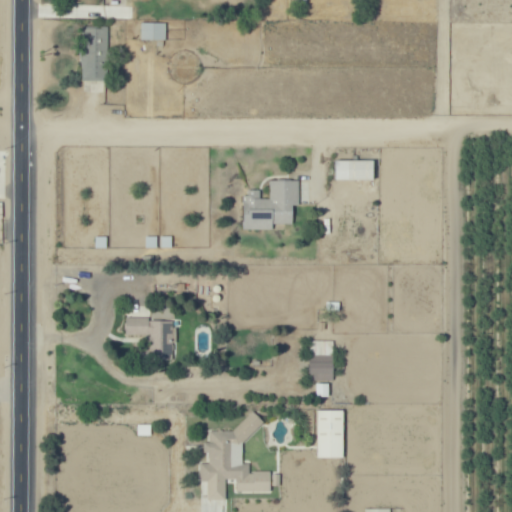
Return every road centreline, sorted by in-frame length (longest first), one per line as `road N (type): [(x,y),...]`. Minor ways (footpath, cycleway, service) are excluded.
road 1 (tertiary): [(511,128),(23,127)]
road 2 (tertiary): [(23,127),(22,511)]
road 3 (track): [(462,511),(456,128)]
road 4 (tertiary): [(23,0),(23,127)]
